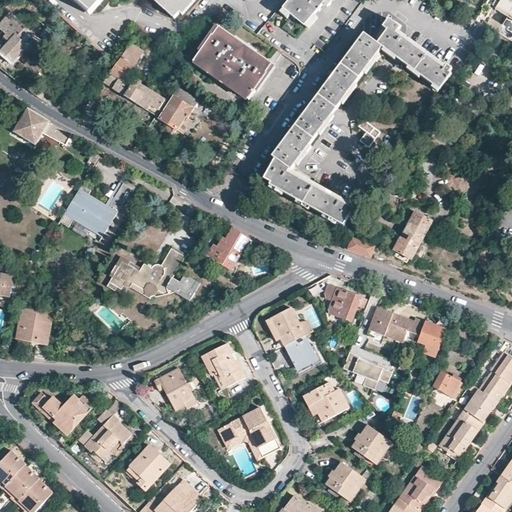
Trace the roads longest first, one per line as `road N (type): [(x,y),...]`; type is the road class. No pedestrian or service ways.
road 1 (residential): [(118,371),(140,405),(234,491),(264,493),(299,444),(234,314)]
road 2 (residential): [(323,255),(222,210),(0,79)]
road 3 (residential): [(511,325),(323,255)]
road 4 (residential): [(214,0),(177,33),(137,14),(86,22),(61,0)]
road 5 (residential): [(0,386),(6,408),(116,511)]
road 6 (residential): [(118,371),(234,314)]
